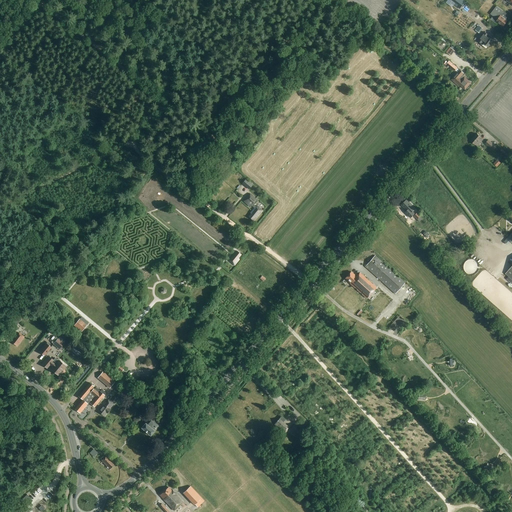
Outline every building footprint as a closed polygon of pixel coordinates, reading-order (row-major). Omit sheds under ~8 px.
[(448,0),(460,9),(465,3),(461,0),(448,0)] [(491,14),(498,20),(496,22),(503,27),(504,26),(505,26),(506,24),(506,23),(507,22),(503,18),(504,18),(501,16),(504,12),(496,6),(491,14)] [(485,32),(478,41),(481,44),(481,45),(486,49),(487,47),(488,48),(494,41),(489,38),(488,38),(487,38),(489,35),(485,32)] [(448,67),(449,66),(455,71),(457,68),(449,61),(445,65),(448,67)] [(459,71),(451,80),(459,87),(460,85),(465,90),(471,83),(465,77),(464,78),(464,77),(462,80),(460,78),(464,73),(460,70),(459,71)] [(472,81),(477,77),(474,72),(468,76),(472,81)] [(478,147),(484,140),(480,137),(481,136),(477,133),(471,141),(478,147)] [(493,150),(496,146),(489,140),(486,143),(493,150)] [(242,183),(249,189),(253,185),(246,179),(242,183)] [(251,206),(254,208),(256,206),(253,204),(257,199),(250,193),(244,200),(251,206)] [(402,204),(401,205),(407,210),(405,212),(409,217),(412,214),(412,213),(415,209),(406,200),(402,204)] [(254,221),(262,211),(257,207),(249,217),(254,221)] [(235,266),(239,260),(238,259),(242,254),(237,251),(229,261),(235,266)] [(395,293),(405,282),(375,256),(365,267),(395,293)] [(350,275),(346,279),(352,284),(351,284),(353,286),(367,298),(376,287),(360,273),(358,276),(357,277),(352,272),(351,272),(350,274),(350,275)] [(368,306),(367,307),(378,317),(379,316),(392,301),(381,291),(368,306)] [(80,319),(74,326),(81,332),(87,325),(89,323),(82,317),(80,319)] [(394,330),(396,328),(400,323),(402,321),(401,320),(400,319),(399,319),(391,328),(394,330)] [(17,347),(25,337),(19,333),(12,342),(17,347)] [(55,336),(51,341),(54,343),(55,342),(61,347),(66,341),(60,336),(58,339),(55,336)] [(46,343),(39,351),(40,351),(44,356),(51,348),(46,344),(46,343)] [(49,356),(42,363),(48,367),(50,365),(53,367),(51,370),(58,375),(63,370),(63,371),(67,367),(66,366),(59,360),(59,361),(55,358),(53,360),(49,356)] [(103,371),(98,378),(110,388),(115,381),(103,371)] [(94,407),(104,395),(99,392),(98,393),(93,388),(94,386),(89,382),(78,397),(82,400),(75,409),(80,414),(88,405),(87,404),(88,402),(94,407)] [(170,396),(178,403),(181,399),(173,392),(170,396)] [(108,414),(110,410),(114,404),(109,400),(99,412),(104,417),(107,413),(108,414)] [(169,416),(175,409),(172,406),(166,413),(169,416)] [(285,433),(289,428),(282,422),(285,419),(281,416),(275,424),(285,433)] [(151,417),(141,428),(150,436),(160,425),(151,417)] [(295,424),(291,429),(295,433),(299,428),(295,424)] [(114,465),(106,456),(104,457),(102,460),(106,465),(106,466),(109,470),(114,465)] [(174,511),(184,502),(173,491),(173,492),(169,487),(160,495),(174,511)] [(186,491),(194,500),(199,496),(190,487),(186,491)] [(21,500),(27,506),(32,501),(27,495),(21,500)]
